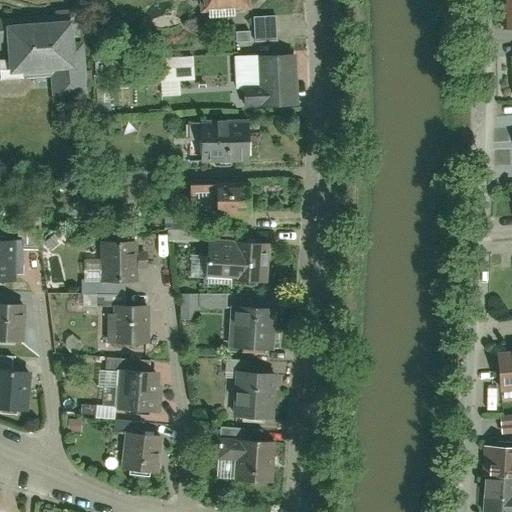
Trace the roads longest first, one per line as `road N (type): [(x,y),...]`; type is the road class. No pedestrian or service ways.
road 1 (residential): [(307,0),(297,511)]
road 2 (residential): [(467,0),(459,511)]
road 3 (residential): [(186,511),(182,393),(163,268)]
road 4 (residential): [(62,480),(37,289)]
